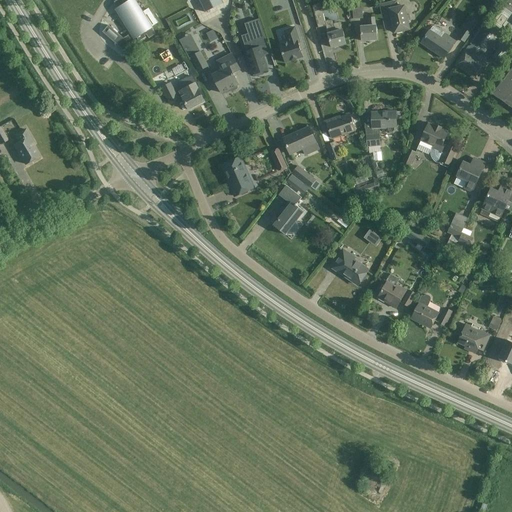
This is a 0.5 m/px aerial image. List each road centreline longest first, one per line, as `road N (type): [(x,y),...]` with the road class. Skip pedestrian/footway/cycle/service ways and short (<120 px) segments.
road 1 (secondary): [(511,426),(382,370),(247,285),(135,175)]
road 2 (residential): [(511,407),(311,308),(242,256),(211,222),(181,154)]
road 3 (secondary): [(135,175),(12,0)]
road 4 (residential): [(508,139),(411,77),(327,84)]
road 5 (residential): [(327,84),(181,154)]
road 6 (unclassified): [(0,245),(135,175)]
